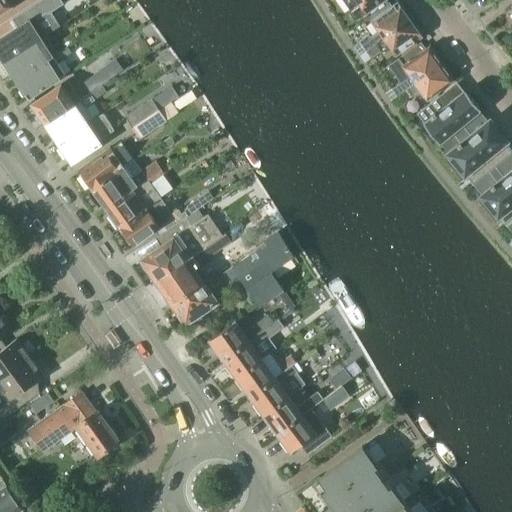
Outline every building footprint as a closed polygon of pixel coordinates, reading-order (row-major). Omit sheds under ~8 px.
[(0,0),(0,14),(21,0),(0,0)] [(19,26),(0,38),(0,51),(6,62),(42,38),(47,35),(38,21),(64,4),(61,0),(42,0),(14,18),(19,26)] [(348,0),(339,7),(344,13),(351,8),(352,9),(360,3),(367,12),(383,0),(348,0)] [(356,48),(361,54),(410,19),(398,2),(392,6),(390,2),(370,17),(379,29),(371,35),(372,37),(356,48)] [(410,19),(361,54),(366,62),(390,44),(397,53),(422,35),(410,19)] [(67,47),(77,40),(72,33),(62,40),(67,47)] [(42,38),(6,62),(18,81),(54,56),(59,53),(47,35),(42,38)] [(394,89),(398,95),(442,63),(430,46),(424,51),(418,44),(400,58),(404,65),(403,66),(410,74),(401,81),(402,82),(394,89)] [(59,61),(73,52),(69,47),(55,56),(59,61)] [(54,56),(18,81),(29,98),(60,79),(52,67),(58,63),(54,56)] [(125,69),(117,59),(84,83),(91,93),(103,85),(117,75),(125,69)] [(442,63),(398,95),(403,101),(411,95),(412,96),(421,90),(428,98),(454,79),(442,63)] [(48,123),(82,100),(68,80),(34,103),(48,123)] [(103,85),(91,93),(96,100),(108,92),(107,90),(103,85)] [(398,95),(394,89),(386,93),(391,100),(398,95)] [(453,132),(463,124),(481,109),(466,90),(447,104),(440,95),(432,102),(439,111),(437,113),(435,111),(431,115),(432,117),(424,123),(440,142),(453,132)] [(96,100),(91,93),(82,100),(86,107),(96,100)] [(159,109),(167,103),(161,95),(153,100),(152,98),(126,115),(133,126),(159,109)] [(61,143),(105,113),(104,112),(94,119),(82,100),(48,123),(61,143)] [(140,136),(166,119),(159,109),(133,126),(140,136)] [(105,113),(61,143),(74,162),(108,139),(106,135),(115,129),(105,113)] [(458,147),(449,154),(465,174),(466,174),(474,184),(490,171),(496,166),(511,153),(511,149),(506,142),(507,141),(490,121),(472,135),(463,124),(453,132),(461,142),(457,145),(458,147)] [(102,154),(81,170),(93,187),(125,165),(134,159),(120,139),(111,146),(101,153),(102,154)] [(125,165),(93,187),(107,207),(139,185),(148,179),(163,170),(157,161),(142,171),(134,159),(125,165)] [(511,222),(511,172),(506,177),(496,166),(490,171),(499,183),(496,185),(495,183),(492,186),(493,187),(483,196),(499,216),(508,226),(511,222)] [(139,185),(107,207),(121,226),(152,204),(162,198),(148,179),(139,185)] [(152,204),(121,226),(133,243),(153,228),(155,231),(164,225),(167,229),(184,216),(188,214),(186,211),(182,213),(179,209),(173,213),(162,198),(152,204)] [(200,198),(189,206),(193,211),(194,213),(199,210),(205,206),(200,198)] [(162,243),(142,257),(157,279),(193,254),(221,234),(207,214),(203,216),(199,210),(194,213),(193,211),(188,214),(184,216),(167,229),(157,236),(162,243)] [(193,254),(157,279),(172,301),(204,280),(208,277),(199,264),(200,263),(232,241),(231,239),(235,236),(238,228),(243,225),(241,221),(225,231),(221,234),(193,254)] [(233,264),(223,271),(237,290),(246,284),(261,305),(279,293),(282,290),(284,289),(285,288),(271,269),(294,254),(277,230),(264,239),(266,242),(233,264)] [(204,280),(172,301),(186,321),(222,297),(216,289),(208,277),(204,280)] [(293,307),(296,306),(286,291),(284,293),(281,295),(290,309),(293,307)] [(295,310),(293,307),(290,309),(278,318),(280,321),(295,310)] [(0,313),(0,338),(1,338),(12,330),(0,313)] [(236,321),(210,339),(224,358),(273,322),(268,314),(243,331),(236,321)] [(273,322),(224,358),(237,376),(277,347),(270,337),(285,327),(280,321),(278,318),(273,322)] [(0,380),(32,357),(18,338),(8,346),(1,338),(0,338),(0,380)] [(277,347),(237,376),(250,395),(276,376),(263,358),(272,352),(278,347),(277,347)] [(321,355),(316,349),(310,353),(312,356),(315,359),(321,355)] [(312,356),(310,353),(297,362),(300,365),(312,356)] [(291,355),(280,363),(285,370),(296,362),(291,355)] [(32,357),(0,380),(0,386),(9,400),(0,406),(0,411),(6,419),(42,392),(35,383),(45,375),(32,357)] [(276,376),(250,395),(264,413),(289,395),(290,396),(306,384),(298,373),(293,365),(296,363),(296,362),(285,370),(276,376)] [(303,370),(300,365),(297,362),(296,363),(293,365),(298,373),(303,370)] [(344,367),(329,379),(337,388),(337,389),(339,387),(352,378),(344,367)] [(339,389),(324,400),(330,407),(345,395),(339,389)] [(96,411),(82,391),(28,429),(42,449),(77,425),(97,454),(118,439),(97,410),(96,411)] [(289,395),(264,413),(277,431),(311,406),(323,398),(319,392),(298,407),(290,396),(289,395)] [(39,399),(31,405),(37,413),(44,407),(39,399)] [(311,406),(277,431),(290,450),(300,443),(307,453),(332,435),(311,406)] [(10,425),(0,432),(0,433),(4,440),(15,432),(10,425)] [(363,447),(320,477),(327,487),(320,492),(331,507),(328,510),(329,511),(413,511),(409,505),(388,476),(367,447),(364,449),(363,447)] [(288,466),(283,470),(287,475),(292,471),(288,466)] [(2,480),(0,481),(0,511),(14,511),(21,507),(6,485),(2,480)]
